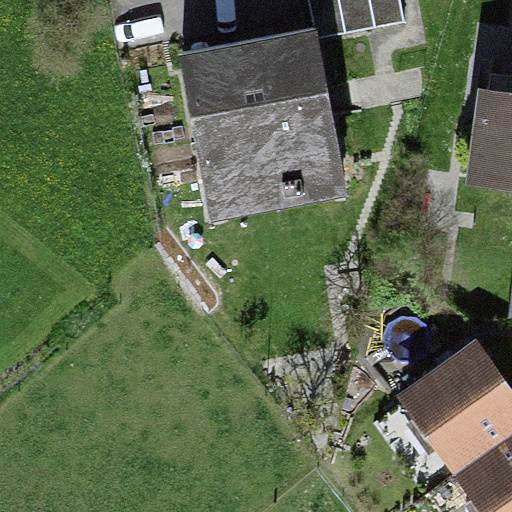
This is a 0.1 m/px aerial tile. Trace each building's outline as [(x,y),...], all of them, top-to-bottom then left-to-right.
[(346,31),(340,0),(313,0),(321,36),(346,31)] [(375,25),(370,0),(340,0),(346,31),(375,25)] [(370,0),(375,25),(405,20),(401,0),(370,0)] [(498,0),(488,79),(449,74),(435,179),(511,189),(511,0),(506,0),(498,0)] [(308,31),(175,55),(207,229),(341,204),(308,31)] [(511,400),(474,348),(408,394),(454,458),(511,417),(511,400)] [(511,511),(511,439),(466,475),(495,511),(511,511)]
